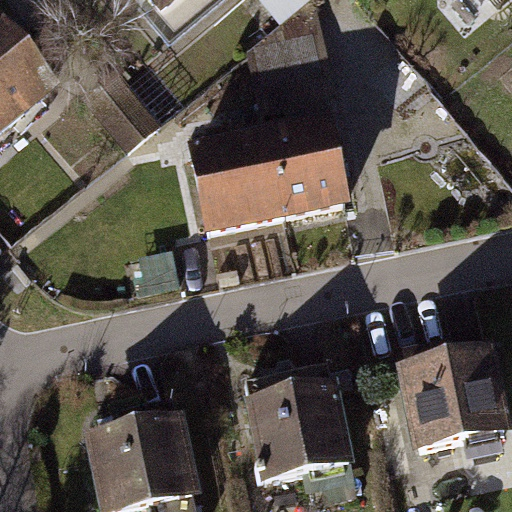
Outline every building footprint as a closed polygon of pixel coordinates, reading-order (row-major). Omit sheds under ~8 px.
[(136,0),(171,45),(231,0),(136,0)] [(465,0),(479,17),(500,0),(465,0)] [(0,156),(57,110),(0,41),(0,156)] [(266,158),(283,242),(350,229),(332,144),(266,158)] [(266,158),(193,173),(210,257),(283,242),(266,158)] [(511,422),(501,368),(397,389),(413,470),(511,450),(511,422)] [(335,405),(238,425),(253,497),(350,476),(335,405)] [(188,432),(88,451),(99,511),(171,511),(202,506),(188,432)]
